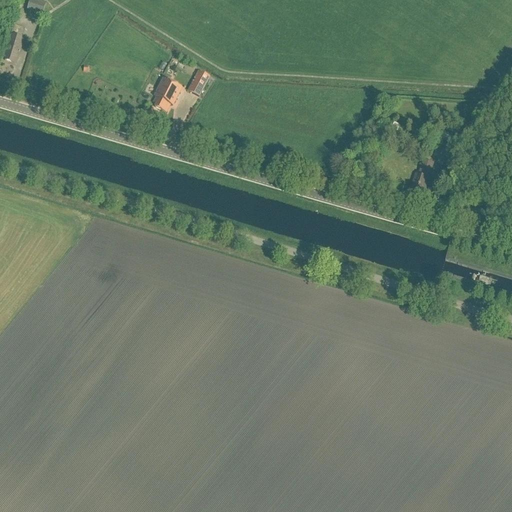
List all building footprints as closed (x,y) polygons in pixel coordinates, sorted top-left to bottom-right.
[(30,0),(26,12),(42,17),(46,4),(34,0),(30,0)] [(15,65),(20,51),(23,40),(9,35),(8,41),(3,58),(5,58),(4,62),(15,65)] [(199,99),(210,80),(198,73),(195,79),(188,93),(199,99)] [(155,105),(154,107),(164,113),(166,114),(170,106),(173,107),(182,90),(162,80),(153,97),(155,98),(153,104),(155,105)] [(396,136),(401,127),(394,124),(390,132),(396,136)] [(452,145),(456,134),(446,130),(442,141),(452,145)] [(446,164),(451,149),(439,145),(434,160),(446,164)] [(425,192),(433,165),(423,162),(419,177),(416,176),(413,184),(415,185),(413,193),(421,195),(423,191),(425,192)] [(443,303),(437,307),(442,313),(447,309),(443,303)]
